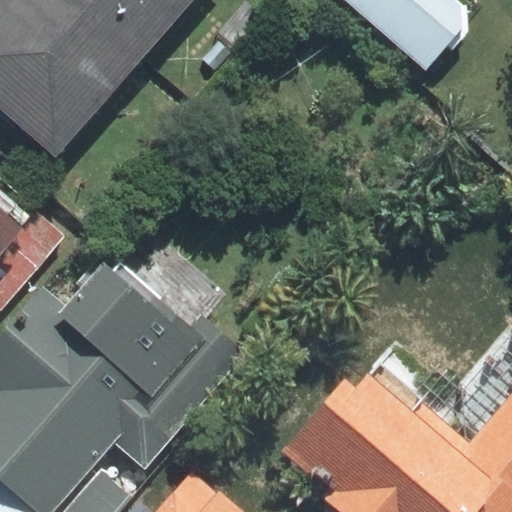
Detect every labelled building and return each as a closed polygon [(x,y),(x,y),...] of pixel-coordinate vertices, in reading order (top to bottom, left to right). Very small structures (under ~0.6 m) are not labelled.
[(0,0),(0,136),(41,172),(192,0),(0,0)] [(324,0),(417,80),(478,11),(465,0),(324,0)] [(511,102),(473,68),(439,106),(506,165),(511,158),(511,102)] [(0,252),(9,243),(0,235),(0,252)] [(116,511),(247,363),(194,317),(184,328),(102,256),(54,311),(32,292),(0,328),(0,511),(116,511)] [(312,511),(511,511),(511,329),(453,401),(388,347),(352,391),(338,379),(262,471),(312,511)] [(220,511),(167,466),(126,511),(220,511)]
